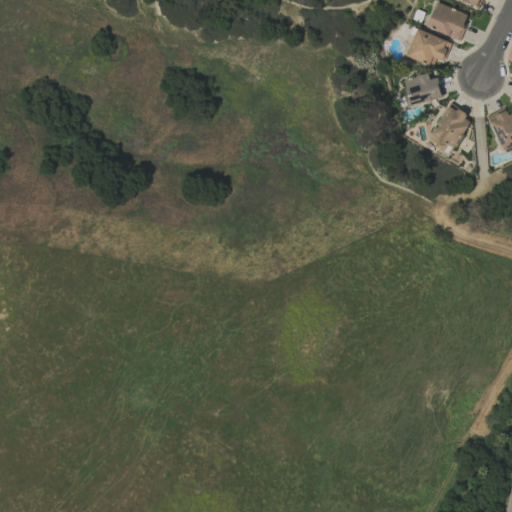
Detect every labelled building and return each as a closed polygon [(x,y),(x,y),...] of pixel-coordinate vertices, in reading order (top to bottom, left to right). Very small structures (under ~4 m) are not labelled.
[(460,0),(477,8),(480,0),(460,0)] [(469,16),(436,2),(425,26),(458,41),(469,16)] [(432,67),(435,58),(443,62),(451,43),(416,29),(405,55),(432,67)] [(443,98),(438,77),(428,79),(427,74),(400,80),(406,106),(443,98)] [(469,116),(445,105),(427,144),(452,154),(469,116)] [(511,114),(508,116),(504,107),(486,115),(501,150),(511,145),(511,114)]
